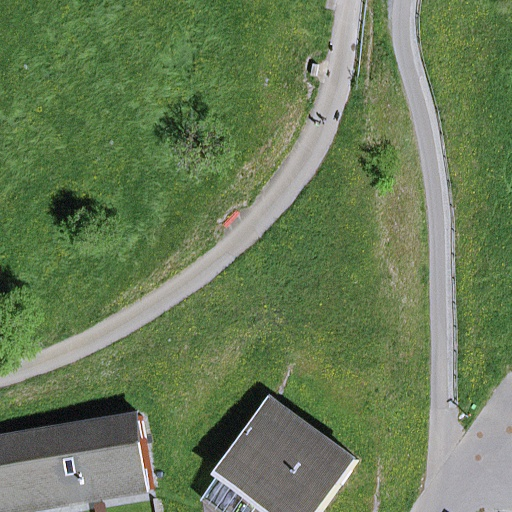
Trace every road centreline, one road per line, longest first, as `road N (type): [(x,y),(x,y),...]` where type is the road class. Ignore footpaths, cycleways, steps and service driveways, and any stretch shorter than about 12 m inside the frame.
road 1 (residential): [(352,0),(305,165),(271,209),(222,258),(135,319),(0,380)]
road 2 (residential): [(447,491),(435,174),(404,52),(402,0)]
